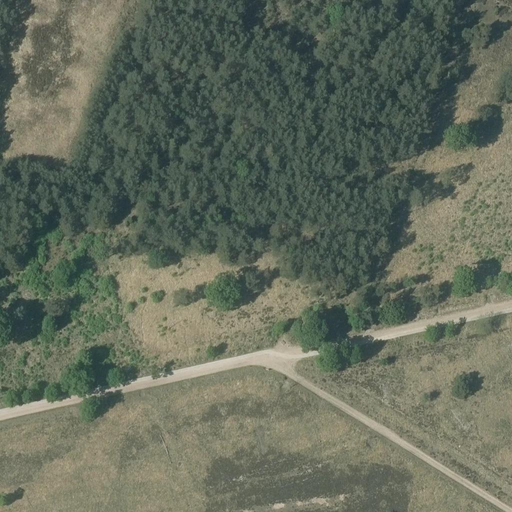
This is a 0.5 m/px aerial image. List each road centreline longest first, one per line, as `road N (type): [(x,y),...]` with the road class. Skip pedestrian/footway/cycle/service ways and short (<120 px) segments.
road 1 (track): [(0,418),(511,302)]
road 2 (track): [(511,511),(270,358)]
